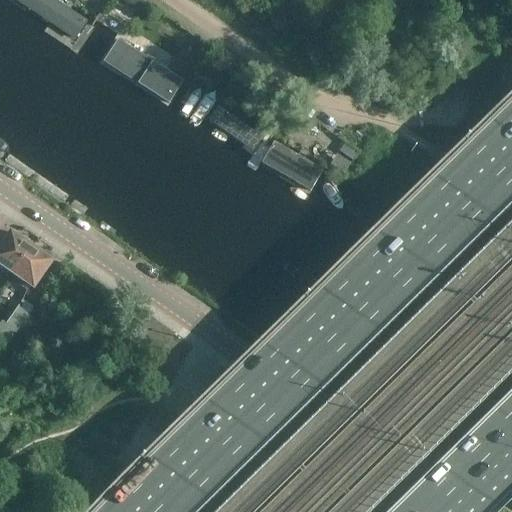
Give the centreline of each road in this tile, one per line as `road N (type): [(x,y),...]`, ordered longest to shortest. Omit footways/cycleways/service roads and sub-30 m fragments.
road 1 (tertiary): [(470,511),(0,182)]
road 2 (motorway): [(511,172),(166,511)]
road 3 (track): [(0,463),(102,408),(191,384),(235,345)]
road 4 (residential): [(168,0),(332,110),(380,121)]
